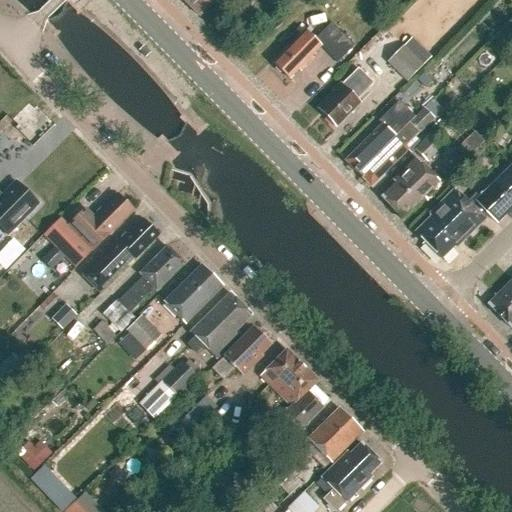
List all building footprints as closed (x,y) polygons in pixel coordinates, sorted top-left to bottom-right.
[(183,0),(200,17),(217,0),(183,0)] [(264,0),(275,10),(285,0),(264,0)] [(306,31),(290,47),(274,64),(277,67),(276,70),(280,73),(282,73),(289,80),(299,69),(301,72),(314,59),(312,57),(321,48),(337,63),(354,45),(331,23),(315,40),(306,31)] [(145,59),(150,54),(143,47),(138,52),(145,59)] [(407,82),(424,66),(404,47),(388,63),(407,82)] [(337,127),(361,103),(357,100),(374,84),(359,69),(343,85),(341,83),(332,92),(334,93),(318,109),(337,127)] [(370,165),(360,175),(372,187),(408,151),(412,154),(415,151),(422,144),(416,138),(435,119),(424,109),(402,131),(396,138),(398,139),(376,161),(373,158),(368,163),(370,165)] [(396,138),(402,131),(390,119),(384,125),(384,124),(346,161),(360,175),(370,165),(368,163),(373,158),(376,161),(398,139),(396,138)] [(427,163),(446,145),(434,133),(422,144),(415,151),(427,163)] [(402,218),(439,182),(416,158),(392,181),(395,184),(382,197),(402,218)] [(511,164),(474,202),(470,206),(454,190),(429,214),(432,216),(416,232),(441,258),(455,245),(457,247),(488,216),(497,226),(511,210),(511,164)] [(0,229),(7,237),(38,205),(16,183),(2,197),(0,198),(0,229)] [(110,235),(133,212),(125,205),(125,201),(121,198),(118,198),(116,196),(103,210),(99,210),(95,214),(96,217),(94,219),(91,222),(83,214),(86,211),(85,210),(71,224),(74,227),(73,228),(63,217),(43,237),(55,248),(65,258),(75,269),(109,235),(110,235)] [(121,241),(118,244),(117,242),(82,277),(99,293),(133,258),(135,259),(157,236),(150,229),(150,226),(147,222),(144,223),(141,220),(128,233),(125,234),(121,237),(121,241)] [(139,274),(143,278),(118,302),(130,314),(151,293),(153,296),(184,265),(166,247),(139,274)] [(202,266),(165,303),(185,323),(221,286),(202,266)] [(511,328),(511,281),(489,305),(511,328)] [(230,295),(192,332),(217,358),(239,337),(235,332),(251,316),(230,295)] [(47,308),(55,300),(51,296),(43,304),(47,308)] [(130,314),(118,302),(105,315),(122,333),(136,319),(130,314)] [(60,331),(76,315),(67,306),(51,322),(60,331)] [(127,331),(146,351),(161,337),(142,317),(127,331)] [(107,346),(116,338),(101,323),(92,331),(107,346)] [(211,370),(218,377),(222,373),(227,377),(235,369),(242,376),(260,359),(260,354),(269,345),(253,328),(211,370)] [(286,350),(259,377),(289,408),(287,410),(289,411),(278,422),(279,424),(268,435),(283,450),(292,441),(306,426),(330,402),(313,385),(318,381),(286,350)] [(0,382),(6,388),(25,370),(11,355),(0,365),(0,382)] [(155,420),(197,377),(181,362),(140,405),(155,420)] [(184,433),(216,401),(206,392),(174,424),(184,433)] [(339,409),(308,440),(331,463),(362,432),(339,409)] [(36,456),(36,449),(30,443),(23,443),(23,456),(36,456)] [(310,458),(295,443),(283,455),(286,458),(276,467),(277,468),(269,477),(280,488),(274,494),(283,503),(302,485),(295,478),(299,474),(296,471),(310,458)] [(347,504),(372,479),(369,475),(381,463),(360,444),(348,456),(346,454),(321,479),(333,490),(323,500),(334,511),(336,511),(346,503),(347,504)] [(34,474),(51,457),(43,449),(36,449),(36,456),(23,456),(23,463),(34,474)] [(312,511),(320,505),(306,490),(290,505),(296,511),(312,511)] [(102,511),(84,494),(65,511),(102,511)]
